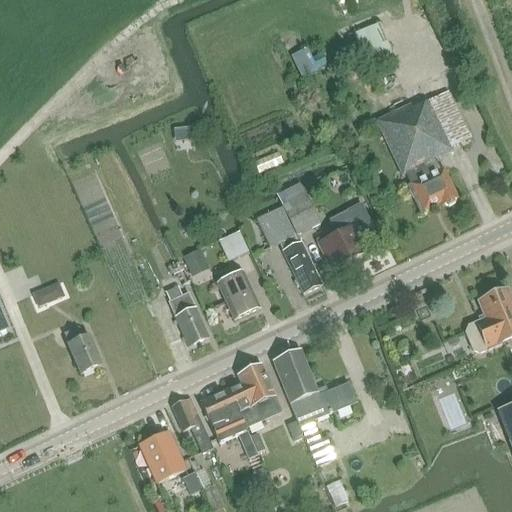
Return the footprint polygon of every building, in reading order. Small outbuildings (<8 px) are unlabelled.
[(396,61),(381,26),(354,37),(369,72),(396,61)] [(411,110),(409,107),(374,124),(401,179),(405,177),(410,187),(405,189),(419,217),(439,207),(440,209),(444,207),(447,209),(453,206),(454,201),(457,200),(443,170),(440,172),(435,163),(452,154),(450,151),(471,141),(447,93),(411,110)] [(193,142),(192,129),(180,131),(181,143),(193,142)] [(306,196),(283,208),(298,238),(321,226),(306,196)] [(255,221),(268,251),(294,239),(281,209),(255,221)] [(347,214),(327,223),(334,236),(316,245),(331,273),(368,255),(347,214)] [(216,241),(226,262),(246,252),(237,232),(216,241)] [(281,255),(302,297),(322,287),(301,245),(281,255)] [(181,259),(188,274),(198,270),(191,254),(181,259)] [(215,288),(232,322),(257,310),(241,275),(215,288)] [(166,305),(187,350),(208,341),(188,296),(181,299),(177,290),(165,295),(169,304),(166,305)] [(468,328),(464,336),(470,351),(480,356),(501,347),(496,337),(511,330),(511,302),(507,291),(504,293),(503,291),(496,291),(491,296),(491,298),(478,304),(485,320),(475,325),(468,328)] [(66,348),(79,378),(101,369),(88,338),(83,340),(78,330),(63,337),(68,347),(66,348)] [(300,353),(273,364),(288,401),(292,412),(299,428),(356,405),(348,386),(327,395),(325,391),(317,394),(300,353)] [(246,432),(281,416),(274,399),(261,368),(237,378),(241,386),(229,391),(239,414),(238,415),(246,432)] [(199,405),(218,447),(237,438),(247,434),(246,432),(238,415),(239,414),(229,391),(199,405)] [(171,409),(182,434),(190,431),(201,456),(213,451),(201,426),(190,401),(171,409)] [(511,408),(498,414),(511,449),(511,408)] [(316,428),(301,434),(315,469),(336,461),(327,440),(322,442),(316,428)] [(139,448),(156,486),(185,472),(168,435),(139,448)] [(248,438),(239,442),(248,462),(257,458),(248,438)] [(204,471),(195,475),(198,483),(199,482),(204,492),(203,493),(211,511),(217,511),(226,508),(215,486),(211,488),(204,471)] [(182,481),(190,498),(202,493),(194,475),(182,481)] [(327,488),(335,509),(348,504),(340,483),(327,488)]
